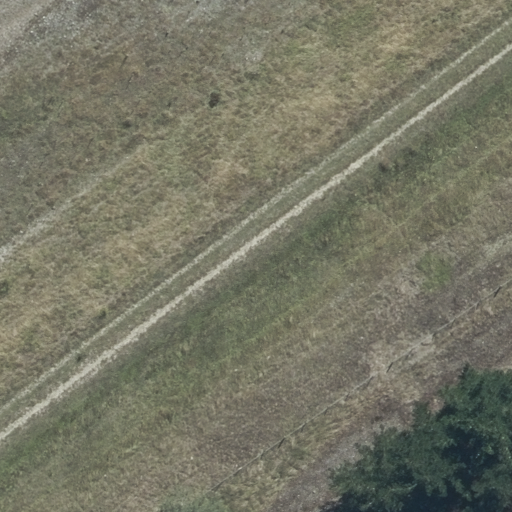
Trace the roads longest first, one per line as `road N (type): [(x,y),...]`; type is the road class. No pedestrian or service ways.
road 1 (track): [(0,382),(505,0)]
road 2 (track): [(176,0),(0,126)]
